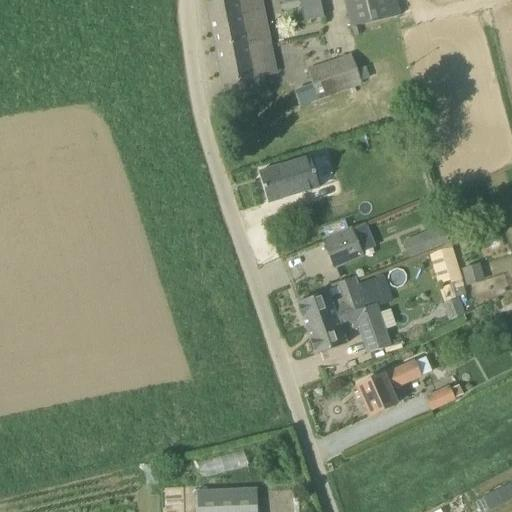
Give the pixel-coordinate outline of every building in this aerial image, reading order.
[(263,53),(272,51),(261,0),(228,0),(206,4),(223,84),(254,78),(267,75),(263,53)] [(302,0),(305,21),(326,17),(322,0),(302,0)] [(399,17),(395,0),(343,0),(351,28),(399,17)] [(318,100),(361,85),(351,55),(307,71),(318,100)] [(278,174),(261,180),(268,204),(301,193),(297,179),(312,175),(307,159),(276,168),(278,174)] [(335,197),(355,191),(349,170),(329,176),(335,197)] [(360,226),(365,251),(374,249),(369,224),(360,226)] [(409,260),(449,244),(442,226),(402,242),(409,260)] [(329,256),(357,244),(351,229),(323,241),(329,256)] [(453,266),(454,266),(448,248),(435,252),(445,283),(457,280),(453,266)] [(466,287),(484,281),(479,264),(461,269),(466,287)] [(306,329),(365,308),(354,278),(338,284),(342,297),(330,301),(327,293),(297,303),(306,329)] [(306,329),(315,356),(346,345),(340,328),(344,326),(346,333),(359,328),(363,339),(384,331),(375,305),(365,309),(365,308),(306,329)] [(383,375),(356,387),(370,417),(396,405),(390,391),(421,377),(414,362),(383,376),(383,375)] [(455,400),(454,399),(462,396),(458,386),(450,390),(449,388),(425,398),(431,411),(455,400)] [(481,500),(476,503),(479,510),(480,511),(487,511),(511,500),(511,499),(511,484),(510,485),(509,484),(481,499),(481,500)]
